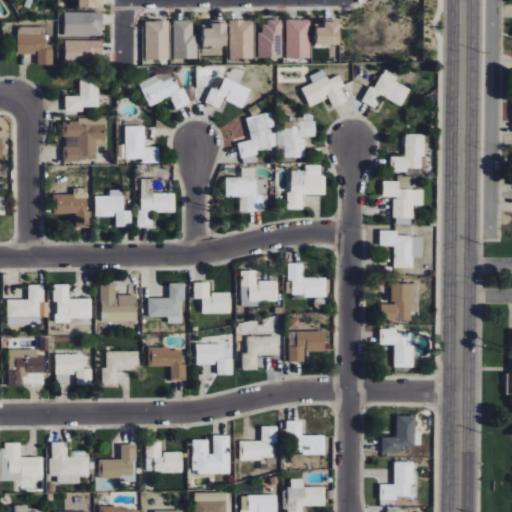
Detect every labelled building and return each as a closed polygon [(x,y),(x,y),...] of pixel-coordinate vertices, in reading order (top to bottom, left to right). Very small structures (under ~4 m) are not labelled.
[(76,0),(76,7),(103,8),(102,0),(76,0)] [(102,36),(102,12),(64,12),(63,36),(102,36)] [(258,58),(281,58),(281,19),(262,20),(262,32),(257,32),(258,58)] [(173,20),(173,59),(197,58),(196,32),(192,33),(192,20),(173,20)] [(253,59),(253,20),(229,21),(229,59),(253,59)] [(309,59),(310,20),(286,20),(285,58),(309,59)] [(168,21),(144,21),(145,60),(168,59),(168,21)] [(339,44),(339,21),(323,21),(323,24),(315,24),(315,44),(339,44)] [(202,29),(202,46),(226,45),(225,23),(210,23),(210,28),(202,29)] [(52,65),(52,49),(45,49),(44,27),(17,27),(17,54),(37,54),(37,65),(52,65)] [(102,40),(64,40),(64,63),(102,63),(102,40)] [(332,107),(347,101),(341,88),(344,87),(339,75),(328,80),(324,70),(309,76),(312,83),(302,87),(309,106),(329,98),(332,107)] [(148,106),(170,97),(175,109),(190,103),(183,88),(178,90),(170,71),(139,83),(148,106)] [(79,75),(79,96),(65,97),(65,112),(82,111),(82,107),(98,107),(98,74),(79,75)] [(374,108),(380,95),(401,106),(410,89),(381,74),(374,89),(369,87),(362,102),(374,108)] [(243,107),(251,89),(225,78),(219,91),(211,87),(205,102),(219,109),(223,99),(243,107)] [(277,146),(274,130),(275,130),(271,112),(246,117),(251,140),(238,143),(241,158),(258,155),(257,150),(277,146)] [(106,146),(105,119),(62,120),(62,137),(76,137),(77,146),(62,147),(63,161),(96,160),(96,146),(106,146)] [(304,157),(304,137),(315,136),(315,121),(284,122),(284,130),(276,131),(277,145),(284,145),(284,158),(304,157)] [(126,159),(142,159),(142,164),(159,163),(159,147),(144,148),(144,125),(135,125),(135,126),(125,126),(126,159)] [(424,170),(423,134),(405,134),(405,157),(391,157),(391,171),(424,170)] [(303,210),(303,195),(325,195),(325,176),(321,176),(322,165),(305,165),(305,172),(291,172),(291,192),(287,192),(287,209),(303,210)] [(239,211),(264,212),(265,179),(254,179),(255,168),(241,168),(241,178),(226,178),(225,197),(240,197),(239,211)] [(175,193),(152,193),(152,179),(140,179),(139,227),(151,227),(151,212),(174,212),(175,193)] [(423,190),(399,189),(399,181),(383,181),(383,197),(393,198),(392,217),(413,218),(413,205),(423,205),(423,190)] [(76,228),(89,228),(88,188),(73,188),(73,194),(53,195),(53,214),(75,213),(76,228)] [(131,227),(131,211),(123,211),(123,190),(110,190),(110,196),(95,196),(95,216),(116,216),(116,227),(131,227)] [(422,258),(423,236),(397,236),(397,230),(380,230),(379,245),(394,245),(394,268),(413,268),(413,258),(422,258)] [(325,296),(325,278),(302,278),(303,263),(287,263),(287,281),(292,281),(291,296),(325,296)] [(277,301),(277,280),(257,281),(256,270),(240,271),(241,306),(251,306),(251,302),(277,301)] [(230,313),(230,293),(210,293),(210,282),(193,283),(194,299),(202,299),(202,314),(230,313)] [(147,298),(147,317),(168,317),(168,324),(182,323),(182,283),(169,283),(169,298),(147,298)] [(380,320),(410,321),(410,312),(417,312),(417,284),(391,284),(391,304),(380,304),(380,320)] [(43,285),(28,285),(28,300),(7,300),(7,325),(28,324),(28,316),(40,315),(39,302),(44,302),(43,285)] [(91,299),(69,299),(69,285),(53,285),(53,301),(56,301),(56,323),(71,323),(71,319),(91,318),(91,299)] [(115,285),(100,285),(101,322),(137,321),(136,295),(116,296),(115,285)] [(413,368),(414,334),(397,334),(397,329),(380,329),(379,345),(394,345),(394,367),(413,368)] [(325,331),(288,332),(289,362),(304,362),(304,352),(325,352),(325,331)] [(257,370),(257,355),(278,355),(277,336),(247,336),(247,353),(242,353),(242,370),(257,370)] [(196,364),(217,364),(217,375),(232,375),(232,345),(196,345),(196,364)] [(147,349),(148,367),(170,366),(170,381),(186,381),(186,364),(182,364),(182,348),(147,349)] [(44,374),(44,350),(8,351),(8,385),(22,385),(22,374),(44,374)] [(102,385),(117,385),(117,371),(138,370),(138,351),(106,352),(106,368),(101,368),(102,385)] [(76,385),(92,385),(91,369),(84,369),(84,354),(55,355),(56,375),(76,374),(76,385)] [(415,416),(397,416),(397,437),(382,437),(382,453),(399,453),(399,448),(418,448),(418,433),(415,433),(415,416)] [(324,436),(302,435),(302,421),(288,421),(288,453),(324,454),(324,436)] [(239,442),(239,461),(275,461),(275,427),(261,427),(261,442),(239,442)] [(229,436),(213,436),(213,454),(208,454),(208,440),(192,440),(192,473),(230,473),(229,436)] [(79,483),(79,476),(88,476),(88,457),(67,457),(67,442),(50,442),(50,476),(57,476),(57,483),(79,483)] [(182,472),(182,452),(162,453),(161,442),(145,442),(146,473),(182,472)] [(42,457),(20,458),(19,443),(1,443),(1,479),(42,478),(42,457)] [(98,460),(98,479),(135,478),(134,444),(120,445),(121,459),(98,460)] [(413,463),(395,462),(394,485),(380,484),(380,500),(397,500),(397,496),(412,497),(413,463)] [(324,487),(303,487),(303,479),(287,479),(287,511),(302,511),(302,506),(325,506),(324,487)] [(226,511),(226,492),(194,493),(194,511),(226,511)] [(276,511),(276,495),(240,495),(240,511),(276,511)]
